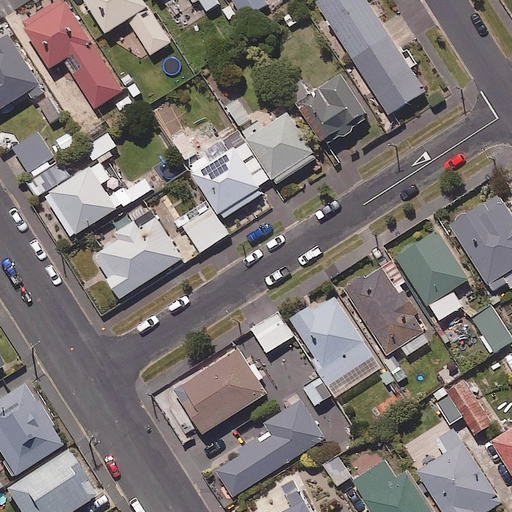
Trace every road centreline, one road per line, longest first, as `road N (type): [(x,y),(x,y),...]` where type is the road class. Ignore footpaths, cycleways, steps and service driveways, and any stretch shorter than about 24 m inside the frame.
road 1 (residential): [(511,109),(92,378)]
road 2 (residential): [(92,378),(0,234)]
road 3 (residential): [(174,511),(92,378)]
road 4 (residential): [(511,101),(447,0)]
